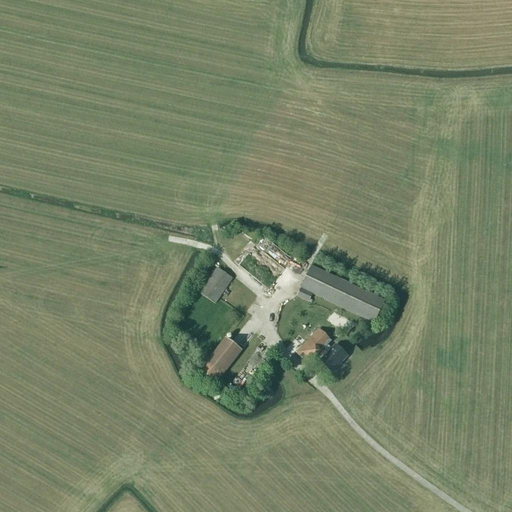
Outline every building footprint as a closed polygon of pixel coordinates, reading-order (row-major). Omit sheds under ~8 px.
[(248,253),(240,264),(269,287),(284,267),(258,247),(251,256),(248,253)] [(297,297),(309,302),(312,295),(374,324),(385,301),(311,266),(300,289),(301,289),(297,297)] [(200,294),(215,305),(232,279),(217,269),(200,294)] [(304,358),(310,364),(316,358),(325,367),(340,351),(319,330),(302,347),(299,344),(293,350),(302,359),(304,358)] [(200,371),(216,384),(242,352),(225,339),(200,371)]
